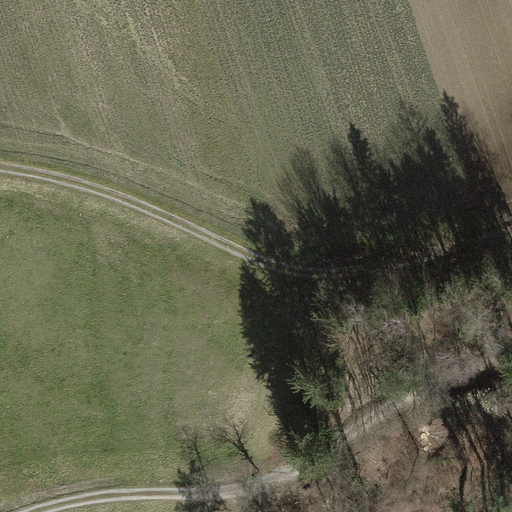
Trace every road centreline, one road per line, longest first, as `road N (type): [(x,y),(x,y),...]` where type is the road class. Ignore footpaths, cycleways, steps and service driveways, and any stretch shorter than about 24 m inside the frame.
road 1 (track): [(0,171),(131,203),(299,279),(440,272),(511,248)]
road 2 (track): [(29,511),(126,492),(246,490),(309,465),(355,423),(407,393),(511,360)]
